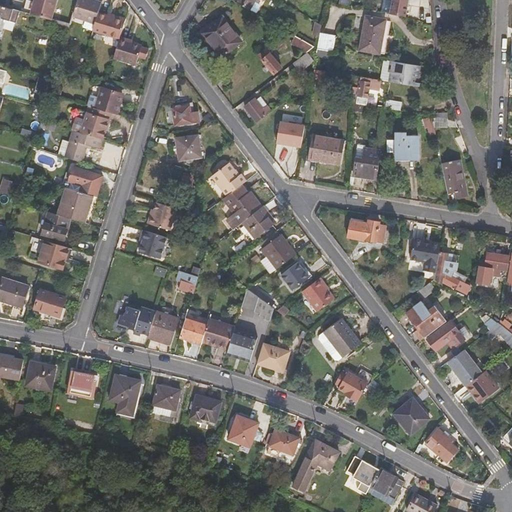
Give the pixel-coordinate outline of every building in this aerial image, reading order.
[(0,0),(0,6),(11,10),(13,0),(0,0)] [(50,21),(56,0),(37,0),(36,3),(32,16),(50,21)] [(98,0),(79,0),(75,13),(85,17),(84,19),(95,23),(99,11),(103,1),(98,0)] [(240,0),(238,6),(249,12),(256,0),(240,0)] [(390,0),(388,15),(408,18),(410,0),(390,0)] [(24,14),(32,16),(36,3),(28,1),(24,14)] [(0,20),(3,21),(14,24),(18,12),(11,10),(0,6),(0,20)] [(99,11),(95,23),(93,30),(120,38),(126,20),(108,14),(99,11)] [(108,14),(126,20),(127,18),(109,12),(108,14)] [(366,17),(360,51),(385,54),(390,21),(366,17)] [(202,35),(220,58),(240,42),(221,19),(202,35)] [(319,36),(317,51),(319,52),(333,54),(336,38),(320,35),(319,36)] [(120,38),(114,58),(136,65),(139,58),(148,60),(151,52),(142,49),(142,47),(128,43),(129,40),(120,38)] [(279,38),(257,56),(261,62),(270,55),(284,44),(279,38)] [(292,45),(303,52),(306,54),(313,49),(296,39),(292,45)] [(299,60),(291,65),(298,74),(312,62),(306,54),(299,60)] [(270,55),(261,62),(272,76),(281,70),(270,55)] [(388,62),(387,74),(389,75),(387,83),(412,87),(413,84),(414,76),(417,76),(418,67),(388,62)] [(65,71),(64,75),(77,79),(78,74),(65,71)] [(354,78),(353,106),(368,108),(370,87),(378,88),(379,82),(361,79),(354,78)] [(53,83),(41,80),(38,92),(50,96),(53,83)] [(53,83),(50,94),(55,96),(59,82),(54,81),(53,83)] [(101,88),(95,108),(99,109),(111,113),(115,114),(122,95),(101,88)] [(50,94),(48,101),(66,107),(69,100),(55,96),(50,94)] [(244,108),(256,124),(271,113),(260,99),(256,101),(255,100),(244,108)] [(88,106),(80,133),(102,140),(111,113),(99,109),(95,108),(88,106)] [(410,106),(408,114),(424,116),(425,108),(410,106)] [(172,111),(175,127),(177,127),(199,123),(197,114),(193,114),(192,108),(188,108),(187,107),(174,108),(174,110),(172,111)] [(284,113),(283,119),(302,122),(303,117),(284,113)] [(429,118),(432,127),(445,129),(447,120),(445,119),(434,118),(429,117),(429,118)] [(32,118),(27,134),(28,134),(37,136),(40,127),(40,126),(42,122),(32,118)] [(429,118),(421,120),(423,132),(425,132),(426,135),(433,134),(432,127),(429,118)] [(277,144),(300,148),(303,127),(280,123),(277,144)] [(391,136),(390,149),(399,150),(399,155),(422,157),(423,136),(410,135),(410,132),(401,131),(400,136),(391,136)] [(58,156),(64,158),(81,163),(86,148),(87,144),(91,146),(90,149),(99,151),(101,141),(72,133),(69,142),(63,140),(58,156)] [(175,140),(179,162),(183,162),(184,166),(190,167),(195,163),(195,160),(199,159),(196,136),(175,140)] [(315,138),(311,162),(341,166),(345,143),(315,138)] [(356,162),(354,179),(375,182),(377,166),(380,166),(380,154),(363,152),(362,163),(356,162)] [(440,163),(447,194),(455,193),(457,199),(467,197),(458,159),(440,163)] [(228,165),(212,177),(227,197),(241,187),(245,183),(240,177),(238,178),(228,165)] [(69,189),(90,195),(94,196),(96,197),(102,176),(81,170),(80,172),(77,171),(77,169),(73,168),(68,181),(71,182),(69,189)] [(180,179),(176,207),(192,210),(193,202),(188,201),(190,189),(187,187),(188,181),(180,179)] [(2,187),(0,193),(10,196),(14,184),(4,182),(2,187)] [(223,200),(235,215),(227,221),(233,230),(242,223),(261,208),(249,193),(247,195),(241,187),(227,197),(223,200)] [(66,188),(58,215),(70,219),(84,223),(88,208),(86,207),(90,195),(69,189),(66,188)] [(88,208),(84,223),(89,225),(97,197),(96,197),(94,196),(90,195),(86,207),(88,208)] [(176,210),(157,203),(152,202),(149,211),(152,211),(150,216),(148,224),(169,231),(176,210)] [(242,223),(255,240),(273,225),(266,215),(267,213),(263,207),(261,208),(242,223)] [(47,212),(39,240),(45,242),(62,246),(70,219),(58,215),(47,212)] [(341,217),(337,235),(372,242),(375,227),(368,226),(369,221),(358,218),(357,220),(341,217)] [(167,239),(143,231),(141,240),(143,241),(141,246),(139,254),(161,260),(167,239)] [(277,232),(260,245),(263,249),(280,236),(277,232)] [(280,236),(288,247),(291,245),(283,234),(280,236)] [(280,236),(263,249),(278,269),(298,254),(291,245),(288,247),(280,236)] [(413,240),(410,260),(424,263),(423,271),(435,273),(439,252),(440,245),(433,243),(425,242),(413,240)] [(39,263),(62,269),(65,262),(63,261),(67,248),(62,246),(45,242),(39,263)] [(67,248),(63,261),(65,262),(68,263),(72,250),(67,248)] [(435,273),(434,280),(440,284),(442,282),(464,293),(466,288),(463,286),(464,283),(449,276),(453,260),(447,259),(448,253),(439,252),(435,273)] [(487,253),(484,268),(492,270),(491,276),(499,278),(500,271),(506,272),(508,257),(487,253)] [(293,291),(309,279),(298,263),(281,276),(293,291)] [(196,277),(180,272),(178,281),(180,282),(178,289),(191,293),(196,277)] [(414,281),(408,285),(416,295),(418,293),(429,284),(423,278),(416,283),(414,281)] [(302,292),(316,312),(333,300),(327,292),(322,286),(324,285),(319,279),(302,292)] [(2,281),(0,288),(0,302),(22,308),(27,288),(2,281)] [(429,284),(418,293),(423,299),(434,290),(429,284)] [(249,291),(258,298),(266,304),(269,299),(254,288),(249,291)] [(40,290),(34,310),(44,313),(43,316),(49,318),(51,315),(60,318),(62,309),(66,298),(40,290)] [(249,291),(243,309),(253,313),(258,298),(249,291)] [(258,298),(253,313),(258,315),(258,317),(263,320),(263,321),(269,324),(274,310),(266,304),(258,298)] [(405,312),(419,330),(425,338),(446,322),(433,305),(428,310),(420,301),(405,312)] [(149,336),(156,313),(142,308),(141,312),(127,308),(124,317),(121,316),(118,324),(135,330),(134,334),(141,337),(142,334),(149,336)] [(149,336),(148,338),(170,344),(178,318),(170,316),(172,311),(163,308),(162,313),(156,312),(156,313),(149,336)] [(277,312),(283,316),(286,314),(281,308),(277,312)] [(49,318),(63,322),(66,310),(62,309),(60,318),(51,315),(49,318)] [(187,321),(181,340),(202,346),(209,321),(187,315),(185,320),(187,321)] [(339,320),(350,334),(351,333),(340,319),(339,320)] [(490,319),(484,324),(489,331),(497,324),(490,319)] [(324,334),(342,357),(359,344),(351,333),(350,334),(339,320),(325,331),(324,334)] [(209,321),(202,346),(217,350),(220,344),(230,347),(235,332),(235,331),(227,328),(227,327),(209,321)] [(450,323),(427,341),(436,352),(446,344),(450,341),(456,349),(465,342),(450,323)] [(414,334),(420,342),(425,338),(419,330),(414,334)] [(499,335),(511,351),(511,335),(505,330),(499,335)] [(230,347),(227,355),(250,363),(258,340),(235,332),(230,347)] [(450,341),(446,344),(452,352),(456,349),(450,341)] [(262,344),(254,365),(268,369),(268,368),(281,372),(288,352),(262,344)] [(447,363),(465,387),(468,385),(481,375),(478,371),(472,363),(462,351),(447,363)] [(0,380),(18,384),(23,361),(0,357),(0,380)] [(477,359),(472,363),(478,371),(483,367),(477,359)] [(54,365),(30,360),(26,384),(49,389),(54,365)] [(340,386),(338,389),(349,395),(347,398),(356,403),(367,384),(348,372),(346,376),(340,373),(335,383),(340,386)] [(96,377),(71,373),(66,397),(91,402),(96,377)] [(481,375),(468,385),(475,394),(472,397),(477,404),(497,389),(484,373),(481,375)] [(139,382),(114,376),(109,397),(120,401),(118,407),(132,410),(139,382)] [(373,381),(368,388),(373,392),(378,385),(373,381)] [(180,389),(157,383),(151,410),(173,416),(180,389)] [(465,388),(472,397),(475,394),(468,385),(465,387),(465,388)] [(222,399),(198,394),(192,418),(198,419),(199,415),(217,419),(222,399)] [(413,399),(394,414),(411,435),(430,420),(413,399)] [(11,420),(18,421),(21,409),(13,407),(11,420)] [(262,422),(241,413),(232,438),(252,446),(262,422)] [(299,439),(277,429),(269,446),(293,457),(299,439)] [(425,445),(446,464),(458,452),(450,445),(452,443),(438,430),(425,445)] [(340,454),(317,442),(295,486),(306,492),(318,467),(331,472),(340,454)] [(366,493),(380,469),(356,455),(345,473),(350,476),(349,478),(358,483),(355,489),(365,495),(366,493)] [(404,482),(380,469),(366,493),(391,506),(404,482)] [(437,511),(440,506),(419,496),(411,511),(412,511),(437,511)]
